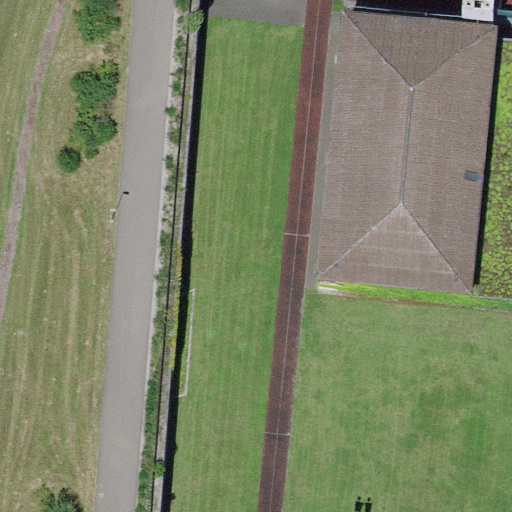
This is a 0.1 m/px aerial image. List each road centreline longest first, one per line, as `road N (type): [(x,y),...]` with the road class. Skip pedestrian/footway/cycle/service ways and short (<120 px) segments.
road 1 (motorway): [(105,511),(153,0)]
road 2 (motorway): [(58,0),(18,511)]
